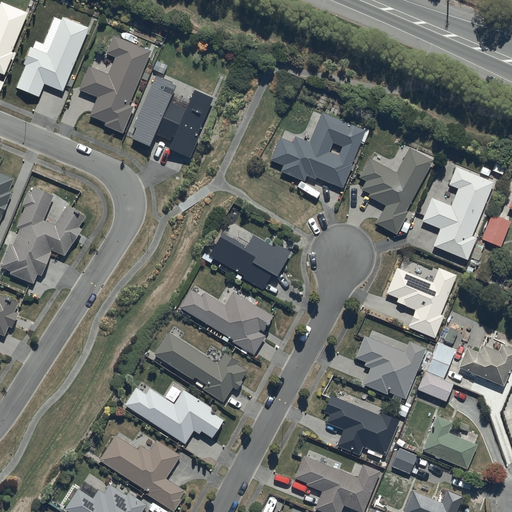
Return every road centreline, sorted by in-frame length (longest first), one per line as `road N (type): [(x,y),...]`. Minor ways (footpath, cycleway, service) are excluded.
road 1 (residential): [(0,122),(112,170),(125,182),(129,204),(118,241),(0,421)]
road 2 (residential): [(343,253),(334,295),(219,511)]
road 3 (trunk): [(511,72),(353,0)]
road 4 (trunk): [(382,0),(511,46)]
